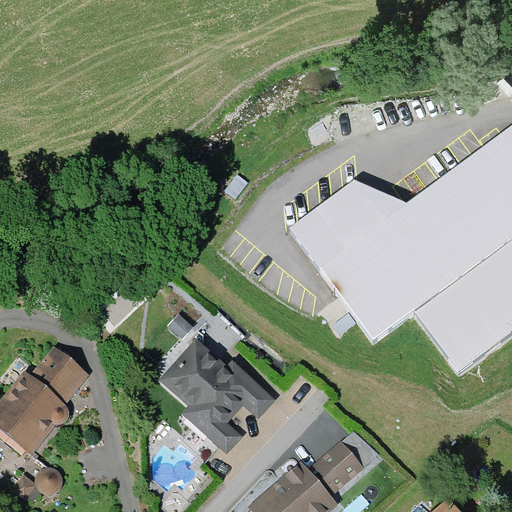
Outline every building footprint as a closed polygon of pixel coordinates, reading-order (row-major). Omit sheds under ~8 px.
[(356,189),(292,236),(377,351),(416,322),(458,379),(511,339),(511,132),(406,211),(356,189)] [(224,373),(190,342),(154,382),(187,412),(181,419),(225,458),(241,440),(225,426),(240,409),(256,423),(273,404),(230,366),(224,373)] [(86,380),(53,354),(29,383),(21,376),(0,402),(0,435),(30,459),(68,412),(63,408),(86,380)] [(329,501),(381,457),(352,435),(305,475),(298,467),(248,510),(249,511),(333,511),(336,510),(329,501)] [(451,511),(442,503),(433,511),(451,511)]
